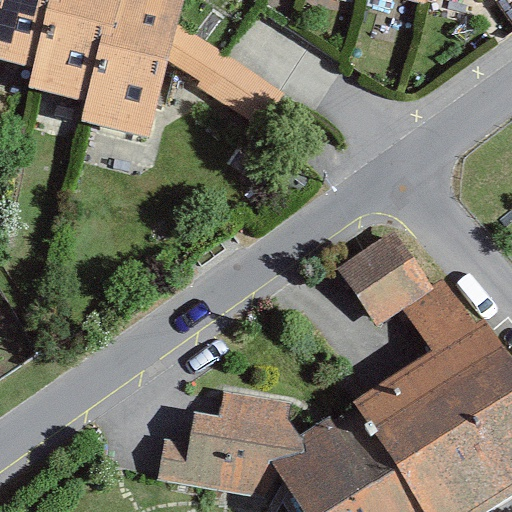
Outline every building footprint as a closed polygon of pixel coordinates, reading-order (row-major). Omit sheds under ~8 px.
[(0,83),(38,93),(52,34),(66,37),(74,0),(16,0),(15,7),(0,3),(0,83)] [(33,112),(89,126),(102,72),(116,75),(133,4),(134,0),(74,0),(66,37),(52,34),(38,93),(33,112)] [(317,0),(372,14),(375,0),(317,0)] [(375,0),(372,14),(435,30),(440,10),(442,0),(375,0)] [(442,0),(440,10),(499,25),(505,0),(442,0)] [(185,37),(189,17),(133,4),(116,75),(102,72),(89,126),(84,147),(154,164),(176,71),(185,37)] [(281,100),(185,37),(176,71),(201,84),(200,95),(263,128),(281,100)] [(436,291),(396,235),(342,273),(382,330),(409,311),(436,291)] [(278,483),(298,511),(475,511),(511,488),(511,366),(456,278),(436,291),(409,311),(435,350),(310,434),(305,460),(278,465),(278,483)] [(274,504),(278,483),(278,465),(305,460),(310,434),(315,409),(228,393),(223,421),(199,417),(193,451),(169,446),(162,483),(274,504)]
